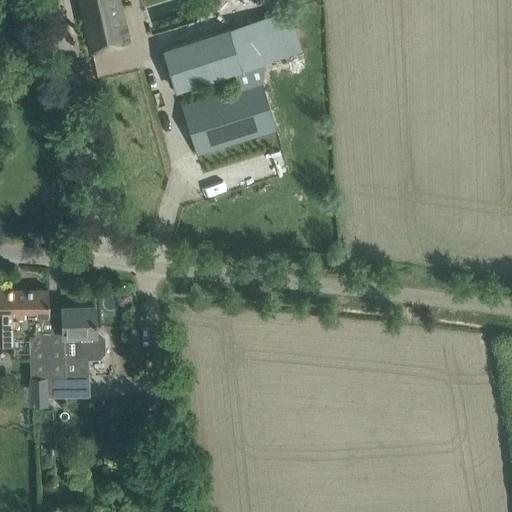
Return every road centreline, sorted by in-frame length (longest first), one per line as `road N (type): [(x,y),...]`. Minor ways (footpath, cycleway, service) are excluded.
road 1 (unclassified): [(142,259),(511,307)]
road 2 (unclassified): [(106,255),(58,0)]
road 3 (unclassified): [(151,459),(142,259)]
